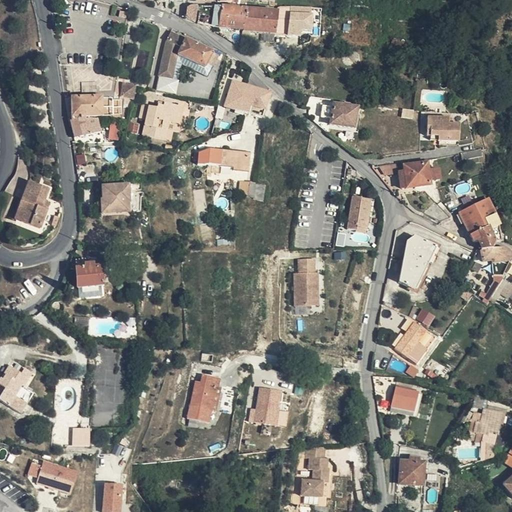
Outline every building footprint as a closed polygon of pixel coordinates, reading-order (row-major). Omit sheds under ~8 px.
[(227,8),(219,8),(217,8),(200,7),(198,24),(218,27),(218,28),(244,31),(246,11),(227,8)] [(261,12),(246,11),(244,31),(244,32),(259,34),(261,12)] [(274,36),(277,14),(261,12),(259,34),(270,36),(274,36)] [(437,24),(430,24),(429,32),(437,32),(437,24)] [(212,54),(169,33),(166,40),(158,78),(171,81),(176,55),(205,70),(212,54)] [(404,43),(393,41),(392,51),(402,52),(404,43)] [(123,83),(120,95),(124,96),(134,98),(136,89),(136,87),(123,83)] [(104,118),(103,97),(71,98),(71,118),(104,118)] [(122,118),(124,98),(120,97),(103,97),(104,118),(122,118)] [(253,101),(246,99),(243,108),(251,110),(253,101)] [(175,124),(178,107),(165,104),(164,107),(158,106),(157,109),(143,106),(140,119),(147,120),(143,136),(172,142),(173,132),(168,131),(170,123),(175,124)] [(185,108),(178,107),(175,124),(181,125),(185,108)] [(230,110),(219,107),(216,120),(228,123),(230,110)] [(333,109),(323,107),(322,116),(332,118),(331,124),(354,128),(356,110),(350,109),(350,108),(342,107),(342,108),(334,107),(333,109)] [(414,112),(403,111),(402,117),(413,119),(414,112)] [(310,141),(311,134),(276,114),(273,120),(310,141)] [(86,119),(70,122),(74,139),(99,133),(97,120),(87,123),(86,119)] [(438,138),(438,142),(459,144),(459,127),(449,126),(449,120),(428,119),(427,138),(429,138),(438,138)] [(119,124),(112,123),(109,141),(117,141),(119,124)] [(250,154),(209,151),(209,163),(221,164),(221,168),(233,169),(233,171),(249,172),(250,154)] [(428,163),(415,164),(418,188),(431,186),(430,182),(429,171),(428,163)] [(418,188),(415,164),(398,166),(401,190),(418,188)] [(439,170),(429,171),(430,182),(440,181),(439,170)] [(40,230),(47,210),(42,208),(44,202),(49,191),(29,183),(15,220),(40,230)] [(256,186),(256,184),(244,183),(244,189),(243,193),(255,195),(256,186)] [(254,199),(264,202),(266,187),(256,186),(255,195),(254,199)] [(128,187),(104,189),(104,201),(102,201),(102,214),(127,213),(127,206),(129,206),(128,187)] [(356,229),(366,230),(370,205),(360,203),(360,199),(354,198),(348,230),(355,232),(356,229)] [(459,215),(464,224),(494,210),(489,200),(459,215)] [(424,213),(442,223),(450,219),(438,206),(435,203),(424,213)] [(464,224),(470,237),(478,233),(487,229),(485,224),(496,219),(498,218),(494,210),(464,224)] [(481,242),(477,243),(478,246),(494,244),(490,232),(499,228),(496,219),(485,224),(487,229),(478,233),(481,242)] [(490,232),(494,244),(501,243),(499,228),(490,232)] [(470,237),(472,242),(474,243),(477,243),(481,242),(478,233),(470,237)] [(414,237),(407,242),(400,283),(415,291),(436,249),(414,237)] [(492,250),(480,251),(485,263),(493,263),(495,279),(493,285),(487,295),(488,295),(484,303),(487,305),(488,303),(492,298),(502,281),(509,263),(511,262),(511,257),(509,250),(506,249),(492,250)] [(314,291),(322,291),(322,274),(319,274),(319,260),(303,260),(303,274),(298,274),(298,306),(314,306),(314,291)] [(76,262),(79,289),(94,287),(102,287),(101,269),(97,270),(97,268),(95,268),(94,264),(86,265),(86,261),(76,262)] [(137,263),(127,263),(127,275),(137,275),(137,263)] [(462,288),(459,285),(451,279),(446,289),(456,298),(462,288)] [(502,281),(492,298),(497,301),(501,294),(507,284),(502,281)] [(511,287),(507,284),(501,294),(508,299),(511,292),(511,287)] [(94,287),(79,289),(79,300),(95,299),(94,287)] [(63,304),(60,303),(58,302),(55,303),(53,304),(52,306),(51,309),(52,313),(54,315),(57,316),(60,315),(62,314),(64,312),(65,309),(64,307),(63,304)] [(416,318),(428,326),(435,317),(423,308),(416,318)] [(90,319),(76,318),(75,326),(89,328),(90,319)] [(427,332),(415,324),(396,350),(407,359),(408,357),(416,363),(434,339),(426,333),(427,332)] [(22,376),(9,368),(0,382),(0,400),(20,414),(26,404),(16,397),(23,385),(25,386),(32,375),(25,370),(22,376)] [(217,387),(220,388),(221,381),(203,376),(201,384),(196,382),(189,419),(210,423),(212,411),(217,387)] [(222,389),(220,388),(217,387),(212,411),(217,412),(222,389)] [(282,390),(259,387),(256,409),(250,408),(249,422),(278,426),(282,390)] [(414,413),(418,394),(397,389),(392,408),(414,413)] [(423,396),(418,394),(414,413),(413,417),(418,418),(423,396)] [(488,407),(488,400),(478,398),(476,408),(480,409),(483,409),(485,408),(488,407)] [(413,417),(414,413),(392,408),(391,412),(413,417)] [(484,435),(483,443),(494,446),(501,415),(484,411),(483,415),(481,424),(475,422),(473,432),(484,435)] [(472,422),(475,422),(481,424),(483,415),(474,413),(472,422)] [(66,446),(90,447),(90,431),(66,431),(66,446)] [(483,443),(477,466),(489,463),(494,446),(483,443)] [(322,462),(323,448),(306,449),(306,461),(310,461),(309,472),(313,472),(313,484),(302,483),(302,498),(322,499),(323,484),(328,484),(328,476),(325,476),(325,471),(325,462),(322,462)] [(401,484),(422,485),(423,464),(419,464),(419,458),(409,458),(409,463),(402,463),(401,484)] [(42,466),(32,463),(28,474),(38,478),(36,484),(71,495),(79,472),(44,460),(42,466)] [(120,511),(123,484),(104,483),(102,511),(120,511)]
